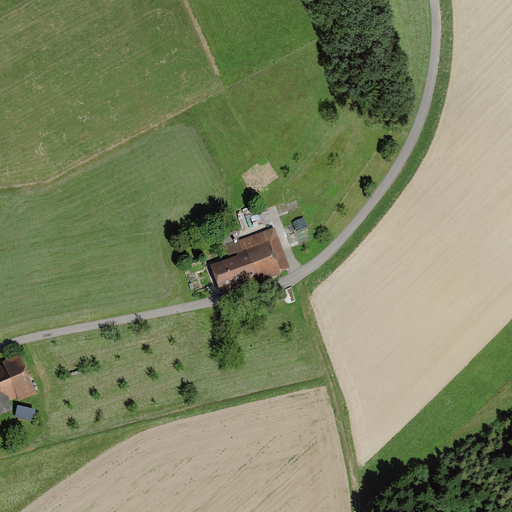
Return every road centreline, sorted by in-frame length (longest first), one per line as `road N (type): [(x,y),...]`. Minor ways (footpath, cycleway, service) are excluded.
road 1 (unclassified): [(0,347),(270,290),(333,249),(405,153),(425,106),(432,0)]
road 2 (track): [(355,492),(297,276)]
road 3 (track): [(355,492),(496,419),(511,397)]
